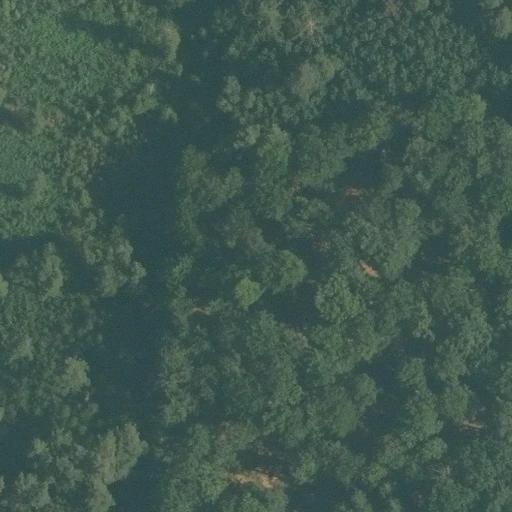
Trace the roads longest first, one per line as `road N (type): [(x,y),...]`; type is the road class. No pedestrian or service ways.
road 1 (track): [(181,0),(167,511)]
road 2 (track): [(177,174),(360,153),(511,122)]
